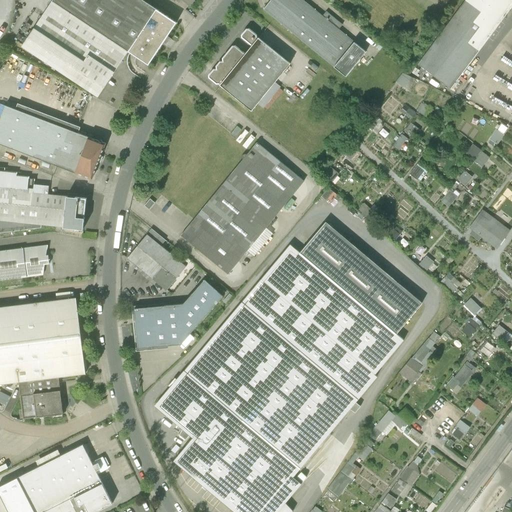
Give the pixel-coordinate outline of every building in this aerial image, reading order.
[(53,0),(52,2),(128,53),(130,54),(133,56),(136,58),(149,66),(165,40),(176,24),(139,0),(53,0)] [(186,10),(189,6),(181,0),(177,0),(176,2),(186,10)] [(324,10),(320,15),(301,0),(271,0),(262,11),(343,77),(364,51),(337,29),(340,24),(324,10)] [(511,6),(511,0),(465,0),(418,64),(450,89),(511,6)] [(118,69),(128,53),(52,2),(22,49),(98,99),(115,72),(118,69)] [(251,45),(244,54),(235,47),(233,47),(223,59),(223,62),(220,63),(217,66),(217,70),(214,70),(209,76),(209,79),(216,83),(222,83),(220,86),(250,110),(289,63),(257,37),(256,38),(256,36),(249,30),(247,30),(242,35),(242,38),(251,45)] [(405,86),(408,82),(401,78),(398,82),(405,86)] [(6,105),(0,120),(0,142),(91,177),(104,143),(78,133),(81,127),(19,103),(17,109),(6,105)] [(237,126),(229,135),(234,139),(241,130),(237,126)] [(492,139),(501,143),(505,132),(496,128),(492,139)] [(400,149),(409,137),(403,133),(394,145),(400,149)] [(258,142),(181,236),(228,274),(304,180),(258,142)] [(467,153),(485,165),(492,155),(474,143),(467,153)] [(421,181),(429,171),(418,163),(411,173),(421,181)] [(0,186),(28,189),(30,177),(17,176),(17,173),(0,170),(0,186)] [(466,171),(460,179),(467,185),(474,177),(466,171)] [(35,184),(34,190),(34,192),(49,194),(50,186),(35,184)] [(0,220),(42,225),(65,227),(68,196),(49,194),(34,192),(34,190),(28,189),(0,186),(0,220)] [(451,189),(443,200),(451,206),(459,196),(451,189)] [(89,198),(68,196),(65,227),(85,229),(89,198)] [(150,199),(144,206),(149,210),(155,203),(150,199)] [(483,210),(470,228),(497,248),(510,230),(483,210)] [(0,232),(42,228),(42,225),(0,220),(0,232)] [(425,301),(328,220),(302,251),(291,242),(155,405),(183,428),(179,434),(185,439),(190,434),(194,437),(175,460),(236,511),(292,511),(294,510),(287,502),(302,483),(294,475),(351,408),(356,411),(362,405),(357,401),(379,375),(376,373),(406,337),(399,332),(425,301)] [(152,230),(148,235),(162,246),(166,241),(152,230)] [(162,246),(148,235),(128,259),(167,291),(187,267),(162,246)] [(0,250),(0,280),(44,275),(45,263),(50,263),(48,245),(0,250)] [(427,255),(420,264),(432,273),(439,263),(427,255)] [(451,272),(442,281),(453,292),(462,284),(451,272)] [(206,279),(185,303),(135,308),(139,347),(182,343),(224,295),(206,279)] [(230,292),(224,300),(228,304),(235,296),(230,292)] [(477,315),(484,308),(472,297),(465,304),(477,315)] [(0,307),(0,384),(19,382),(60,377),(87,374),(78,298),(0,307)] [(467,325),(474,332),(481,323),(474,317),(467,325)] [(504,338),(509,330),(500,324),(495,331),(504,338)] [(425,348),(430,352),(444,336),(436,329),(399,371),(411,382),(427,364),(418,356),(425,348)] [(481,347),(490,355),(498,346),(489,338),(481,347)] [(457,392),(479,369),(470,360),(448,383),(457,392)] [(60,377),(19,382),(23,418),(65,413),(60,377)] [(478,397),(470,409),(480,416),(488,403),(478,397)] [(377,439),(382,431),(388,435),(396,424),(403,429),(407,422),(389,409),(371,435),(377,439)] [(452,432),(460,439),(471,426),(462,419),(452,432)] [(40,467),(18,478),(24,491),(13,497),(19,509),(31,503),(35,511),(97,511),(114,504),(84,445),(62,457),(58,450),(36,461),(40,467)] [(412,461),(393,489),(405,498),(424,469),(412,461)] [(354,471),(356,468),(347,462),(329,490),(340,498),(357,473),(354,471)] [(377,511),(389,511),(399,498),(389,492),(377,511)] [(35,511),(31,503),(19,509),(20,511),(35,511)]
